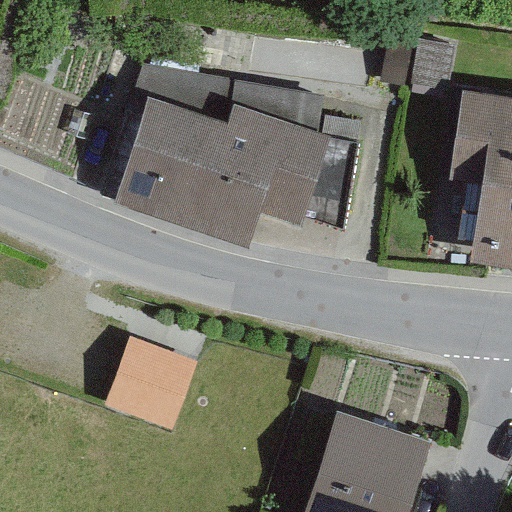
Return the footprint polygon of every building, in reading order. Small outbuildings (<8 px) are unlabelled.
[(404,89),(413,39),(391,35),(382,85),(404,89)] [(453,52),(421,47),(413,101),(445,106),(453,52)] [(318,139),(327,107),(145,69),(135,102),(147,106),(116,206),(253,248),(262,218),(310,233),(337,145),(318,139)] [(511,100),(469,93),(453,188),(489,194),(477,263),(511,268),(511,100)] [(143,322),(118,392),(189,417),(214,348),(143,322)] [(413,511),(433,445),(339,417),(310,511),(413,511)]
